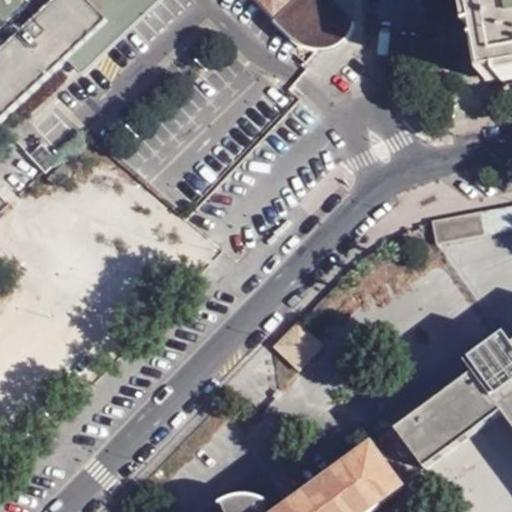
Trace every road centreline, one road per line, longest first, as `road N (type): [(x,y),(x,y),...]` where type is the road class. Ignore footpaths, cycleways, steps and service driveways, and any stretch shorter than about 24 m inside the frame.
road 1 (residential): [(60,511),(367,194),(414,165)]
road 2 (unknown): [(146,183),(268,54)]
